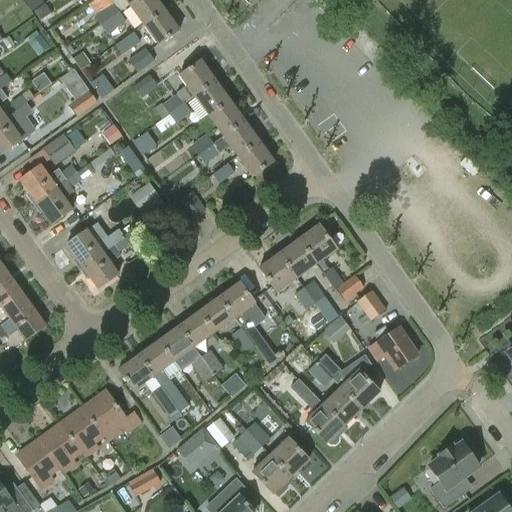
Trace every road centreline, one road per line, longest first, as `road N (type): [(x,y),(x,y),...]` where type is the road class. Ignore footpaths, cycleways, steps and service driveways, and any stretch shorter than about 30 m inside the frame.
road 1 (residential): [(91,335),(319,172)]
road 2 (residential): [(448,364),(441,338),(319,172)]
road 3 (residential): [(319,172),(193,0)]
road 4 (residential): [(299,511),(448,364)]
road 5 (residential): [(91,335),(0,208)]
